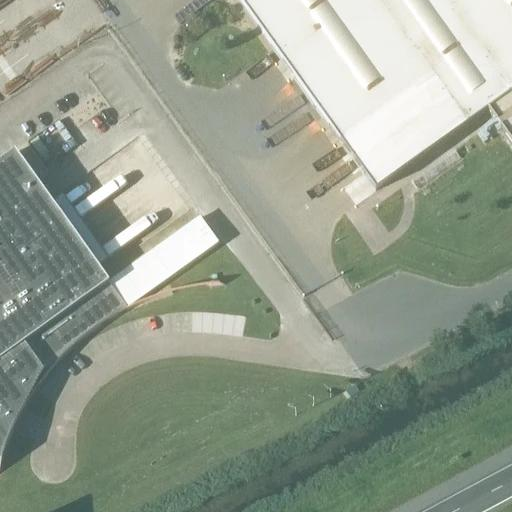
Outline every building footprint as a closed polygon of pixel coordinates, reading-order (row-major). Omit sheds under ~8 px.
[(511,0),(237,0),(375,192),(487,113),(511,94),(511,0)] [(0,52),(2,56),(15,47),(0,23),(0,52)] [(511,94),(487,113),(511,147),(511,94)] [(133,307),(126,310),(108,285),(108,284),(97,269),(107,262),(62,198),(51,205),(15,154),(0,164),(0,469),(0,468),(3,458),(7,447),(11,437),(15,428),(19,419),(22,413),(25,408),(28,403),(33,395),(38,388),(44,379),(50,372),(57,364),(63,358),(68,353),(77,344),(86,337),(93,332),(101,327),(109,321),(119,316),(128,311),(137,307),(146,303),(153,300),(163,297),(172,294),(182,292),(194,289),(202,288),(214,287),(225,286),(225,285),(215,285),(208,286),(199,287),(192,288),(185,290),(176,292),(165,295),(153,299),(146,302),(139,304),(133,307)] [(199,219),(108,284),(108,285),(126,310),(132,307),(218,245),(199,219)]
